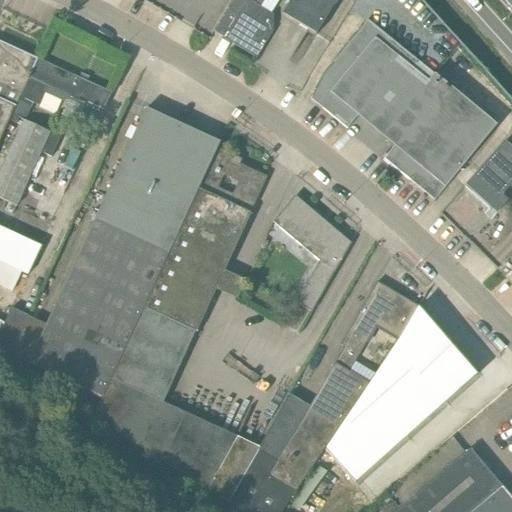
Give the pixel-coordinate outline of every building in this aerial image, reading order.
[(256,58),(271,33),(269,31),(271,27),(270,16),(259,9),(264,0),(234,0),(228,10),(238,16),(224,39),(256,58)] [(316,36),(337,0),(290,0),(282,15),(316,36)] [(435,76),(368,21),(307,95),(347,129),(358,115),(394,146),(384,159),(435,202),(497,126),(436,75),(435,76)] [(0,141),(29,79),(38,60),(0,42),(0,141)] [(38,60),(29,79),(21,97),(34,103),(39,105),(45,93),(69,104),(83,110),(85,105),(103,113),(111,94),(38,60)] [(34,103),(21,97),(3,134),(12,138),(21,120),(24,122),(25,122),(34,103)] [(191,205),(218,149),(220,144),(146,109),(40,339),(23,331),(12,356),(102,398),(109,383),(191,205)] [(0,199),(16,207),(41,153),(50,133),(25,122),(24,122),(0,173),(0,199)] [(50,133),(41,153),(51,157),(61,135),(51,130),(50,133)] [(498,211),(507,201),(502,197),(511,185),(511,149),(505,143),(468,184),(493,207),(498,211)] [(218,149),(191,205),(109,383),(102,398),(93,419),(165,463),(188,414),(164,403),(267,178),(231,161),(233,156),(218,149)] [(313,314),(351,245),(293,199),(274,223),(321,261),(297,304),(283,324),(297,333),(309,312),(313,314)] [(0,262),(21,272),(28,276),(41,247),(0,228),(0,262)] [(0,285),(12,291),(21,272),(0,262),(0,285)] [(260,448),(258,452),(241,483),(282,511),(296,492),(324,450),(346,419),(364,392),(369,385),(348,372),(375,326),(399,340),(419,308),(377,283),(341,345),(345,348),(310,407),(290,396),(290,395),(289,395),(288,396),(289,396),(259,448),(260,448)] [(399,340),(394,348),(421,375),(452,345),(419,308),(399,340)] [(0,370),(3,372),(29,317),(11,309),(0,331),(0,370)] [(452,345),(421,375),(446,403),(477,375),(452,345)] [(381,368),(428,419),(446,403),(421,375),(394,348),(381,368)] [(369,385),(364,392),(407,438),(428,419),(381,368),(369,385)] [(382,460),(407,438),(364,392),(346,419),(382,460)] [(230,504),(241,483),(258,452),(260,448),(259,448),(188,414),(165,463),(209,490),(230,504)] [(382,460),(346,419),(324,450),(355,483),(382,460)] [(499,511),(496,509),(510,497),(470,450),(396,511),(499,511)] [(281,511),(282,511),(241,483),(230,504),(242,511),(281,511)]
